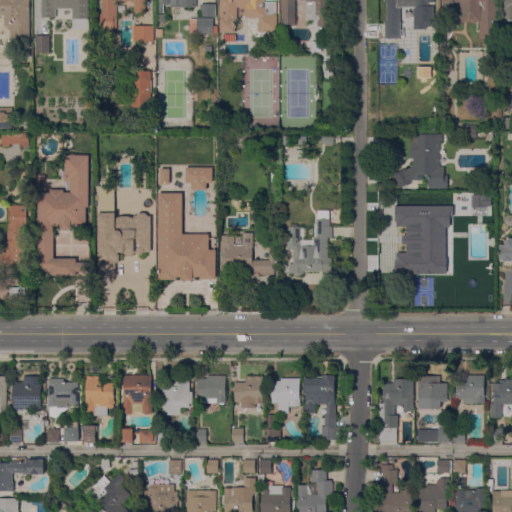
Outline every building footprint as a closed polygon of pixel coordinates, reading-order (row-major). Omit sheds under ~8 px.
[(30,0),(30,58),(24,58),(24,46),(10,46),(10,31),(5,31),(5,15),(0,15),(0,0),(30,0)] [(88,0),(89,29),(73,29),(73,8),(56,8),(56,18),(43,18),(42,0),(88,0)] [(147,0),(147,2),(146,2),(146,12),(134,12),(134,1),(117,1),(117,28),(114,28),(114,31),(100,31),(101,14),(102,14),(102,0),(147,0)] [(157,0),(196,0),(197,7),(171,7),(171,5),(164,5),(164,13),(158,13),(157,0)] [(265,0),(265,2),(278,2),(278,32),(259,32),(259,17),(246,17),(246,8),(238,8),(238,20),(236,20),(236,33),(220,33),(220,0),(265,0)] [(327,0),(327,10),(332,10),(332,27),(331,27),(331,32),(318,32),(318,27),(317,27),(317,20),(306,20),(306,0),(296,0),(296,25),(282,25),(282,0),(327,0)] [(434,0),(434,2),(428,2),(428,7),(401,7),(401,39),(385,39),(385,21),(387,21),(387,2),(385,2),(385,0),(434,0)] [(461,3),(442,2),(442,0),(498,0),(498,39),(480,39),(480,23),(460,22),(461,3)] [(216,4),(216,17),(201,17),(201,4),(216,4)] [(165,21),(157,22),(157,14),(165,14),(165,21)] [(214,33),(190,33),(190,18),(214,19),(214,33)] [(154,26),(154,41),(153,41),(153,45),(148,45),(148,42),(134,42),(134,26),(154,26)] [(237,42),(223,42),(223,35),(236,34),(237,42)] [(50,53),(36,53),(36,36),(50,35),(50,53)] [(107,62),(106,58),(111,56),(108,49),(113,47),(118,53),(120,52),(122,57),(107,62)] [(130,106),(149,107),(150,72),(132,70),(130,106)] [(0,107),(13,107),(13,115),(12,115),(12,128),(0,128),(0,107)] [(511,129),(502,129),(501,118),(511,117),(511,129)] [(30,150),(22,150),(22,144),(10,144),(10,147),(2,147),(2,133),(30,133),(30,150)] [(419,175),(420,176),(401,188),(399,185),(397,181),(394,176),(403,169),(404,170),(406,168),(407,170),(413,166),(413,158),(410,158),(410,140),(413,140),(413,134),(443,134),(443,142),(440,142),(441,167),(443,167),(443,175),(447,175),(447,188),(428,188),(428,175),(419,175)] [(278,135),(279,165),(271,165),(271,135),(278,135)] [(307,145),(299,145),(299,136),(307,136),(307,145)] [(334,136),(334,144),(321,144),(321,136),(334,136)] [(71,155),(71,154),(76,154),(76,155),(89,155),(89,207),(87,207),(87,226),(71,226),(71,230),(61,230),(61,226),(54,226),(54,259),(77,259),(77,262),(90,262),(90,272),(77,272),(77,276),(51,276),(51,272),(39,272),(38,193),(50,193),(50,190),(64,190),(64,193),(71,193),(71,181),(65,181),(65,155),(71,155)] [(212,167),(212,182),(207,182),(207,189),(192,189),(192,182),(185,182),(185,167),(212,167)] [(45,181),(41,181),(41,190),(35,190),(35,179),(39,175),(45,175),(45,181)] [(158,193),(182,193),(182,234),(209,234),(209,250),(216,250),(216,279),(200,279),(200,276),(193,276),(193,280),(181,280),(181,277),(174,277),(174,279),(159,279),(158,193)] [(413,236),(431,254),(435,254),(435,246),(472,246),(472,256),(480,256),(480,271),(431,271),(427,275),(423,270),(422,271),(419,268),(417,270),(399,251),(398,249),(397,244),(397,240),(396,240),(396,219),(398,219),(398,212),(395,212),(395,194),(413,194),(413,236)] [(27,228),(25,228),(25,227),(20,227),(21,237),(22,237),(22,241),(30,241),(30,259),(24,259),(24,262),(22,262),(22,264),(17,264),(17,267),(0,267),(0,246),(8,246),(7,223),(9,223),(8,205),(27,205),(27,228)] [(396,272),(444,272),(444,258),(439,258),(439,242),(433,242),(433,226),(448,226),(449,208),(396,208),(396,224),(407,224),(407,255),(396,255),(396,272)] [(330,227),(333,226),(333,238),(328,238),(328,258),(332,258),(332,272),(326,272),(326,271),(303,271),(303,276),(295,276),(295,274),(290,274),(289,264),(293,264),(293,250),(287,250),(287,237),(289,237),(289,227),(292,227),(293,225),(297,225),(299,227),(301,227),(301,228),(304,228),(305,236),(301,237),(301,240),(314,239),(314,237),(314,225),(317,224),(317,219),(318,219),(318,211),(330,210),(330,227)] [(151,251),(143,251),(142,254),(136,254),(136,253),(135,253),(135,256),(126,256),(126,251),(126,252),(118,252),(118,262),(115,262),(115,275),(99,275),(99,213),(116,212),(116,218),(117,218),(118,217),(122,216),(127,216),(131,217),(133,218),(133,216),(136,216),(139,213),(145,213),(148,216),(151,216),(151,251)] [(235,236),(235,245),(243,245),(243,241),(243,238),(243,233),(253,233),(253,244),(254,244),(254,246),(253,246),(253,260),(275,260),(275,275),(260,275),(260,273),(225,273),(225,269),(222,269),(222,236),(235,236)] [(511,262),(503,262),(503,261),(500,261),(500,245),(506,245),(506,243),(507,241),(509,239),(511,238),(511,262)] [(265,257),(265,241),(253,241),(252,257),(265,257)] [(24,301),(9,302),(9,288),(24,288),(24,301)] [(75,301),(86,301),(86,289),(75,289),(75,301)] [(124,412),(124,401),(125,401),(125,375),(152,375),(153,413),(150,413),(149,414),(148,414),(147,414),(146,413),(143,413),(143,412),(132,412),(132,413),(130,413),(129,414),(128,414),(127,414),(127,413),(127,412),(124,412)] [(316,413),(306,413),(306,377),(316,377),(323,377),(323,376),(336,375),(336,404),(316,404),(316,413)] [(441,375),(441,383),(448,383),(448,402),(440,402),(440,403),(442,403),(442,406),(441,406),(441,408),(418,409),(418,376),(441,375)] [(485,375),(485,403),(463,403),(463,399),(457,399),(457,398),(452,398),(452,392),(457,392),(457,380),(466,380),(466,375),(485,375)] [(19,409),(13,409),(13,382),(24,383),(24,376),(42,376),(41,411),(31,411),(31,409),(19,409)] [(86,416),(86,376),(104,376),(103,382),(115,382),(114,401),(116,401),(116,404),(115,404),(115,408),(108,408),(108,416),(86,416)] [(226,403),(225,403),(225,405),(220,405),(220,403),(206,403),(206,400),(198,400),(198,378),(208,378),(208,376),(226,376),(226,403)] [(263,376),(263,403),(255,403),(255,407),(242,408),(242,401),(235,401),(235,382),(247,382),(247,376),(263,376)] [(50,407),(49,407),(49,378),(64,378),(64,382),(79,382),(79,389),(80,389),(80,392),(78,392),(79,406),(70,406),(70,408),(68,408),(56,418),(50,416),(50,407)] [(165,402),(160,402),(160,386),(175,386),(175,378),(187,378),(187,408),(165,408),(165,402)] [(301,378),(300,406),(289,406),(289,413),(279,413),(279,403),(272,403),(272,381),(282,381),(282,378),(301,378)] [(380,403),(384,403),(384,383),(394,383),(394,379),(414,379),(414,411),(404,411),(404,404),(395,404),(395,415),(399,415),(399,427),(397,427),(397,442),(377,442),(377,428),(380,428),(380,403)] [(511,379),(511,404),(502,404),(502,417),(491,417),(491,403),(494,403),(494,383),(500,383),(500,380),(505,380),(505,379),(511,379)] [(335,443),(335,440),(323,440),(323,426),(325,426),(325,425),(323,425),(323,418),(325,418),(325,415),(336,415),(336,428),(341,428),(341,443),(339,443),(335,443)] [(64,427),(74,427),(74,422),(78,422),(79,441),(64,441),(64,427)] [(96,442),(84,442),(85,425),(97,425),(96,442)] [(503,441),(491,442),(491,429),(503,428),(503,441)] [(22,442),(11,442),(11,429),(22,429),(22,442)] [(59,442),(47,442),(47,429),(59,429),(59,442)] [(134,442),(121,442),(121,429),(133,429),(134,442)] [(159,429),(171,429),(171,442),(159,442),(159,429)] [(207,429),(207,442),(196,442),(196,429),(207,429)] [(244,429),(244,442),(232,442),(232,429),(244,429)] [(280,429),(280,441),(268,441),(268,429),(280,429)] [(449,429),(450,441),(418,442),(418,429),(449,429)] [(465,429),(466,442),(455,442),(454,429),(465,429)] [(154,430),(154,442),(140,442),(140,430),(154,430)] [(103,469),(101,459),(109,458),(111,468),(103,469)] [(0,460),(1,460),(1,463),(10,463),(10,462),(28,461),(28,460),(45,459),(45,474),(26,474),(26,473),(13,473),(13,482),(14,482),(14,491),(0,491),(0,460)] [(182,459),(182,472),(170,472),(170,460),(182,459)] [(219,473),(207,473),(207,460),(219,460),(219,473)] [(256,473),(244,473),(244,460),(256,460),(256,473)] [(272,460),(271,473),(260,473),(261,460),(272,460)] [(450,460),(452,460),(452,473),(439,473),(438,460),(450,460)] [(466,460),(466,473),(454,473),(454,460),(466,460)] [(398,482),(393,482),(393,493),(400,493),(400,488),(413,488),(413,511),(376,511),(376,503),(383,503),(383,493),(382,493),(382,481),(383,481),(383,471),(381,471),(381,465),(394,465),(393,470),(398,470),(398,482)] [(139,475),(130,476),(129,470),(138,468),(139,475)] [(327,480),(332,480),(332,482),(333,482),(333,492),(332,492),(332,495),(327,495),(327,511),(298,511),(298,494),(297,494),(297,485),(308,485),(308,483),(317,483),(317,482),(312,482),(312,470),(327,470),(327,480)] [(111,482),(120,473),(126,479),(121,484),(131,494),(121,504),(129,511),(99,511),(102,509),(87,493),(104,476),(111,482)] [(225,511),(225,488),(249,488),(249,484),(246,484),(245,475),(252,475),(252,478),(255,478),(255,493),(253,493),(253,498),(254,498),(254,501),(253,501),(253,505),(254,505),(254,507),(253,507),(253,511),(225,511)] [(439,485),(439,478),(450,478),(450,486),(449,486),(449,491),(448,491),(448,509),(436,509),(436,511),(419,511),(419,487),(427,487),(427,485),(439,485)] [(175,484),(175,491),(178,491),(178,511),(149,511),(149,497),(146,497),(146,491),(149,491),(149,488),(151,488),(151,484),(175,484)] [(284,486),(284,487),(291,487),(291,511),(261,511),(261,503),(263,503),(263,490),(269,490),(269,486),(284,486)] [(464,490),(476,490),(476,488),(486,488),(486,511),(456,511),(456,491),(464,490)] [(217,490),(217,511),(209,511),(187,511),(187,490),(217,490)] [(511,490),(511,511),(493,511),(493,491),(501,491),(501,490),(511,490)] [(0,511),(0,498),(19,498),(19,511),(0,511)]
